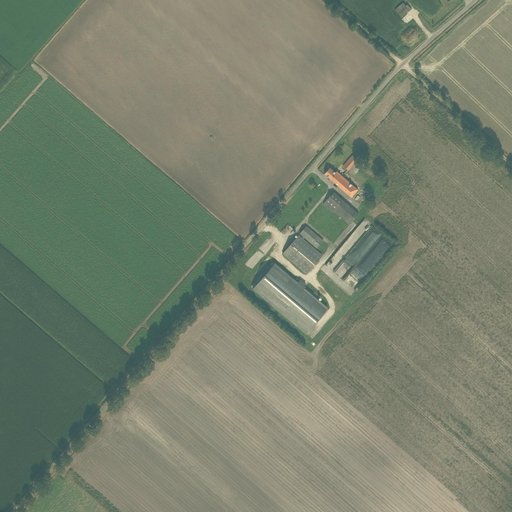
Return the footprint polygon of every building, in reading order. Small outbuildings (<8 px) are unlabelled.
[(399,0),(403,3),(395,10),(402,18),(411,9),(408,5),(412,0),(399,0)] [(358,160),(356,159),(353,155),(343,166),(348,170),(358,160)] [(337,172),(336,173),(330,168),(325,174),(352,198),(359,190),(337,172)] [(374,191),(380,183),(361,168),(355,176),(374,191)] [(359,214),(337,196),(334,192),(323,204),(333,213),(334,212),(349,225),(359,214)] [(357,245),(367,252),(374,244),(375,244),(380,238),(381,239),(382,238),(380,237),(383,234),(365,220),(363,223),(366,225),(365,226),(367,228),(368,227),(371,229),(357,245)] [(323,241),(310,229),(306,226),(300,234),(303,237),(302,238),(298,235),(282,254),(307,275),(323,256),(303,239),(304,238),(317,248),(323,241)] [(306,285),(299,280),(297,283),(274,264),(253,289),(306,334),(327,309),(303,288),(306,285)]
